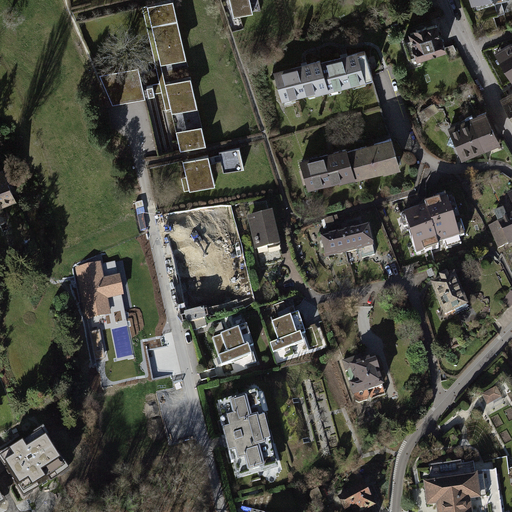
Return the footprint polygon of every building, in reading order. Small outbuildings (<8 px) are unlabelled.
[(172,0),(147,6),(159,62),(184,57),(172,0)] [(252,0),(230,0),(234,16),(254,12),(252,0)] [(433,22),(403,31),(413,60),(442,50),(433,22)] [(362,47),(273,70),(282,102),(370,79),(362,47)] [(175,62),(167,63),(167,73),(176,72),(175,62)] [(179,74),(188,72),(187,64),(177,66),(179,74)] [(114,103),(145,95),(137,66),(106,74),(114,103)] [(189,76),(165,81),(172,111),(196,105),(189,76)] [(485,112),(451,126),(463,157),(498,143),(485,112)] [(201,123),(176,129),(180,148),(206,142),(201,123)] [(389,135),(299,160),(307,190),(398,165),(389,135)] [(224,175),(245,171),(241,146),(210,151),(212,165),(222,164),(224,175)] [(208,154),(183,159),(189,188),(214,183),(208,154)] [(0,204),(10,200),(0,177),(0,204)] [(511,197),(511,203),(494,210),(507,243),(511,241),(511,191),(510,192),(511,197)] [(450,197),(401,213),(409,240),(459,224),(450,197)] [(272,211),(248,215),(254,248),(278,244),(272,211)] [(361,226),(319,236),(324,257),(366,246),(361,226)] [(212,231),(205,232),(208,245),(215,243),(212,231)] [(228,259),(201,262),(204,289),(231,286),(228,259)] [(100,263),(75,268),(86,320),(111,315),(108,300),(124,297),(120,275),(103,279),(100,263)] [(454,273),(431,281),(444,317),(467,309),(454,273)] [(204,308),(185,312),(187,322),(190,322),(205,319),(206,319),(204,308)] [(297,318),(271,325),(276,343),(269,345),(271,354),(305,345),(297,318)] [(205,319),(190,322),(192,331),(207,326),(205,319)] [(243,330),(211,339),(220,368),(252,359),(243,330)] [(373,356),(344,363),(352,395),(381,388),(373,356)] [(259,391),(218,400),(236,478),(278,468),(259,391)] [(0,457),(0,458),(22,495),(64,469),(41,432),(0,457)] [(423,482),(427,510),(437,508),(437,511),(473,511),(472,504),(483,502),(479,474),(423,482)] [(365,485),(340,496),(346,511),(356,511),(373,505),(365,485)]
